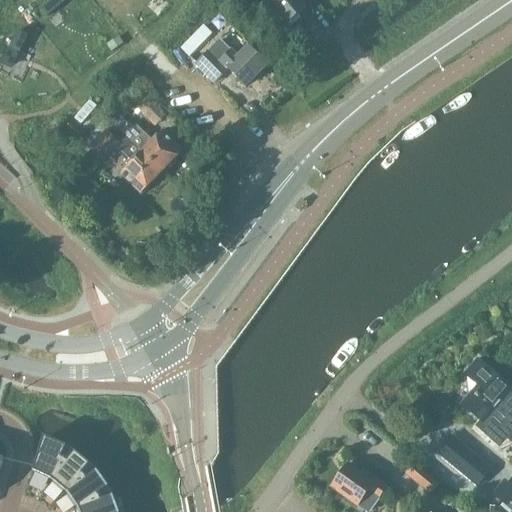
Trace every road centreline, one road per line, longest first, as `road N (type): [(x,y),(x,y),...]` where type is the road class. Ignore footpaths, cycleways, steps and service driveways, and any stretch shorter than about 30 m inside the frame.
road 1 (residential): [(261,511),(355,387),(511,255)]
road 2 (secondary): [(261,212),(365,104),(511,3)]
road 3 (secondary): [(153,352),(187,323),(261,212)]
road 4 (secondary): [(261,212),(237,222),(139,327)]
road 5 (unclassified): [(200,511),(184,426),(153,352)]
road 6 (secondary): [(0,358),(78,372),(117,369),(153,352)]
road 7 (secondary): [(139,327),(68,346),(0,332)]
